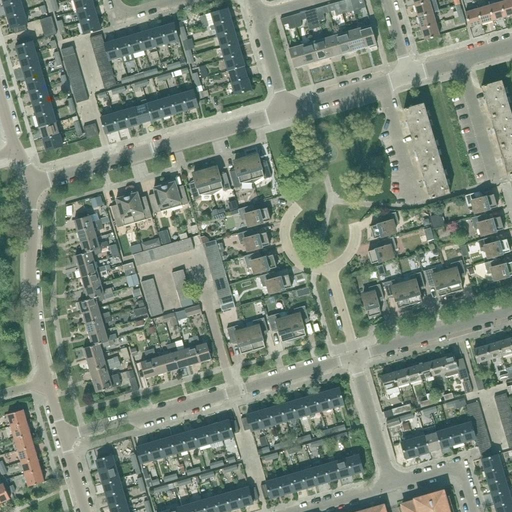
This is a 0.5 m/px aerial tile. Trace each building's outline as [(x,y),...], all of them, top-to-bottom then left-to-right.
[(8,17),(23,12),(20,0),(4,5),(8,17)] [(78,12),(94,7),(91,0),(74,0),(78,12)] [(348,13),(354,11),(350,0),(346,0),(339,2),(341,9),(346,7),(348,13)] [(359,4),(364,2),(363,0),(350,0),(354,11),(360,9),(359,4)] [(433,13),(440,11),(436,0),(433,0),(429,1),(415,5),(418,17),(433,13)] [(504,17),(511,14),(511,2),(511,0),(508,0),(500,2),(504,17)] [(342,15),(341,9),(339,2),(327,6),(329,12),(335,11),(336,16),(342,15)] [(493,20),(504,17),(500,2),(489,6),(493,20)] [(324,14),(329,12),(327,6),(316,9),(319,21),(325,20),(324,14)] [(481,24),(493,20),(489,6),(477,9),(481,24)] [(81,23),(97,19),(94,7),(78,12),(81,23)] [(215,25),(231,21),(227,8),(212,13),(215,25)] [(313,23),(319,21),(316,9),(304,12),(306,19),(312,17),(313,23)] [(470,27),(481,24),(477,9),(465,13),(470,27)] [(25,25),(27,24),(23,12),(8,17),(11,29),(13,28),(25,25)] [(300,21),(306,19),(304,12),(292,16),(296,28),(302,26),(300,21)] [(422,28),(436,24),(433,13),(418,17),(422,28)] [(290,30),(296,28),(292,16),(280,19),(282,26),(288,24),(290,30)] [(42,27),(53,23),(51,17),(40,20),(42,27)] [(84,35),(100,30),(97,19),(81,23),(84,35)] [(65,34),(63,27),(62,20),(57,22),(61,35),(65,34)] [(219,37),(234,32),(231,21),(215,25),(219,37)] [(43,32),(55,29),(53,23),(42,27),(43,32)] [(167,43),(179,40),(174,24),(163,27),(167,43)] [(425,40),(439,36),(436,24),(422,28),(425,40)] [(15,34),(27,31),(25,25),(13,28),(15,34)] [(364,48),(376,44),(371,26),(359,29),(364,48)] [(156,46),(167,43),(163,27),(151,31),(156,46)] [(352,31),(351,28),(350,28),(346,29),(347,32),(353,51),(364,48),(359,29),(352,31)] [(45,38),(57,34),(55,29),(43,32),(45,38)] [(353,51),(347,32),(346,29),(343,30),(342,31),(343,34),(336,36),(341,54),(353,51)] [(144,50),(156,46),(151,31),(140,34),(144,50)] [(222,48),(237,43),(234,32),(219,37),(222,48)] [(133,53),(144,50),(140,34),(128,37),(133,53)] [(91,44),(103,41),(102,35),(90,38),(91,44)] [(18,46),(30,42),(28,36),(16,40),(18,46)] [(330,58),(341,54),(336,36),(324,39),(330,58)] [(121,57),(133,53),(128,37),(117,41),(121,57)] [(318,61),(330,58),(324,39),(313,43),(318,61)] [(104,44),(103,41),(91,44),(93,50),(105,46),(104,44)] [(109,60),(121,57),(117,41),(104,44),(105,46),(107,52),(108,57),(109,60)] [(20,58),(35,54),(32,42),(30,42),(18,46),(16,46),(20,58)] [(225,60),(241,55),(237,43),(222,48),(225,60)] [(307,65),(318,61),(313,43),(301,46),(307,65)] [(95,55),(107,52),(105,46),(93,50),(95,55)] [(295,68),(307,65),(301,46),(289,49),(295,68)] [(72,48),(73,47),(61,50),(63,57),(75,54),(75,53),(74,53),(72,48)] [(96,61),(108,57),(107,52),(95,55),(96,61)] [(23,69),(39,64),(35,54),(20,58),(23,69)] [(65,63),(77,60),(75,54),(63,57),(65,63)] [(229,71),(244,67),(241,55),(225,60),(229,71)] [(110,63),(109,60),(108,57),(96,61),(98,66),(110,63)] [(66,69),(78,65),(77,60),(65,63),(66,69)] [(100,72),(112,69),(110,63),(98,66),(100,72)] [(26,81),(42,76),(39,64),(23,69),(26,81)] [(68,74),(80,71),(78,65),(66,69),(68,74)] [(232,83),(248,78),(244,67),(229,71),(232,83)] [(101,78),(113,74),(112,69),(100,72),(101,78)] [(70,80),(81,77),(80,71),(68,74),(70,80)] [(103,83),(115,80),(113,74),(101,78),(103,83)] [(30,93),(46,88),(42,76),(26,81),(30,93)] [(71,86),(83,82),(81,77),(70,80),(71,86)] [(235,95),(251,90),(248,78),(232,83),(235,95)] [(105,89),(117,86),(115,80),(103,83),(105,89)] [(490,117),(511,111),(502,80),(482,86),(485,99),(484,99),(485,105),(487,104),(490,117)] [(73,92),(79,90),(85,89),(83,82),(71,86),(73,92)] [(33,104),(49,100),(46,88),(30,93),(33,104)] [(82,102),(88,100),(85,89),(79,90),(82,102)] [(76,104),(82,102),(79,90),(73,92),(76,104)] [(187,110),(198,107),(194,91),(182,94),(187,110)] [(175,113),(187,110),(182,94),(170,98),(175,113)] [(164,117),(175,113),(170,98),(159,101),(164,117)] [(37,116),(52,111),(49,100),(33,104),(37,116)] [(152,120),(164,117),(159,101),(147,104),(152,120)] [(413,140),(433,134),(424,103),(404,109),(407,121),(406,122),(407,128),(409,127),(413,140)] [(141,123),(152,120),(147,104),(136,108),(141,123)] [(129,127),(141,123),(136,108),(124,111),(129,127)] [(40,128),(56,123),(52,111),(37,116),(40,128)] [(118,130),(129,127),(124,111),(113,115),(118,130)] [(499,147),(511,142),(511,115),(511,111),(490,117),(494,128),(492,129),(494,135),(495,134),(499,147)] [(105,134),(118,130),(113,115),(101,118),(105,134)] [(43,139),(59,135),(56,123),(40,128),(43,139)] [(93,138),(99,136),(95,124),(89,126),(93,138)] [(87,139),(93,138),(89,126),(83,127),(87,139)] [(421,169),(441,163),(433,134),(413,140),(416,151),(415,152),(416,157),(418,157),(421,169)] [(47,151),(62,146),(59,135),(43,139),(47,151)] [(508,176),(511,175),(511,142),(499,147),(502,158),(501,159),(503,164),(504,164),(508,176)] [(260,162),(260,161),(258,156),(254,157),(246,157),(253,183),(262,177),(264,177),(264,179),(264,180),(272,177),(267,160),(266,161),(266,162),(261,163),(260,162)] [(242,183),(253,183),(246,157),(238,162),(234,163),(236,169),(236,171),(231,172),(230,171),(234,188),(242,186),(242,185),(241,185),(241,183),(242,183)] [(450,193),(441,163),(421,169),(425,181),(423,181),(425,187),(426,186),(430,199),(450,193)] [(219,174),(219,173),(217,168),(213,169),(205,169),(212,195),(221,189),(223,189),(224,190),(223,191),(231,189),(226,172),(225,173),(225,174),(220,175),(219,174)] [(201,195),(212,195),(205,169),(197,173),(193,175),(195,181),(195,183),(190,184),(189,183),(194,200),(201,198),(201,197),(200,197),(200,195),(201,195)] [(175,182),(170,183),(170,182),(164,183),(171,209),(182,206),(188,204),(183,186),(177,188),(175,182)] [(160,212),(171,209),(164,183),(158,185),(158,187),(153,188),(155,194),(149,196),(154,214),(160,212)] [(138,193),(133,194),(133,192),(126,194),(135,223),(145,220),(152,218),(146,197),(139,199),(138,193)] [(479,193),(480,192),(465,196),(468,207),(475,206),(476,213),(497,207),(497,205),(498,203),(494,196),(494,194),(483,197),(481,197),(479,193)] [(124,226),(135,223),(126,194),(120,196),(121,198),(116,199),(118,205),(111,207),(117,228),(124,226)] [(253,206),(254,206),(254,205),(238,210),(241,220),(248,220),(250,226),(271,220),(270,218),(272,217),(268,210),(267,208),(256,211),(254,211),(253,206)] [(434,223),(446,222),(445,211),(434,211),(434,223)] [(393,226),(399,223),(396,213),(380,217),(380,218),(382,217),(383,222),(381,223),(370,227),(371,229),(371,236),(373,237),(374,239),(395,233),(393,226)] [(486,215),(487,215),(487,214),(471,218),(474,229),(481,229),(483,235),(504,229),(503,227),(505,226),(501,219),(500,217),(489,220),(487,220),(486,215)] [(101,220),(92,222),(90,215),(74,220),(77,231),(102,224),(110,222),(109,218),(101,220)] [(95,231),(104,229),(102,224),(77,231),(81,242),(97,238),(95,231)] [(434,239),(431,228),(424,230),(428,241),(434,239)] [(252,231),(253,230),(237,234),(240,245),(247,244),(249,251),(270,245),(269,243),(271,241),(267,235),(266,232),(255,236),(253,235),(252,231)] [(169,236),(160,239),(162,245),(170,242),(169,236)] [(492,238),(493,237),(493,236),(478,241),(481,252),(488,251),(489,258),(510,252),(510,249),(511,248),(507,241),(507,239),(496,242),(494,242),(492,238)] [(390,251),(396,248),(393,237),(378,242),(378,243),(379,242),(381,247),(379,248),(368,251),(369,254),(369,262),(371,262),(372,264),(392,258),(390,251)] [(107,242),(99,244),(97,238),(81,242),(84,253),(100,249),(109,246),(107,242)] [(194,249),(193,247),(190,238),(185,239),(188,251),(194,249)] [(182,253),(188,251),(185,239),(179,241),(182,253)] [(204,250),(218,246),(216,240),(202,244),(204,250)] [(176,254),(182,253),(179,241),(173,243),(176,254)] [(171,256),(176,254),(173,243),(167,244),(171,256)] [(165,258),(171,256),(167,244),(162,246),(165,258)] [(159,259),(165,258),(162,246),(156,248),(159,259)] [(206,257),(219,253),(218,246),(204,250),(206,257)] [(153,261),(159,259),(156,248),(150,249),(153,261)] [(101,253),(100,249),(84,253),(75,256),(78,267),(95,262),(93,256),(101,253)] [(148,263),(153,261),(150,249),(144,251),(148,263)] [(142,264),(148,263),(144,251),(139,253),(142,264)] [(259,253),(260,253),(259,252),(244,256),(247,267),(254,267),(256,273),(277,267),(276,265),(278,264),(274,257),(273,255),(262,258),(260,258),(259,253)] [(136,266),(142,264),(139,253),(133,255),(136,266)] [(208,263),(221,259),(219,253),(206,257),(208,263)] [(223,265),(222,263),(221,259),(208,263),(209,269),(223,265)] [(499,260),(500,259),(484,263),(487,274),(494,273),(496,280),(511,275),(511,261),(502,265),(500,265),(499,260)] [(465,276),(466,276),(462,261),(450,264),(451,271),(445,272),(452,296),(460,291),(463,290),(460,279),(460,277),(465,275),(465,276)] [(105,266),(96,268),(95,262),(78,267),(82,278),(106,270),(105,266)] [(126,277),(130,275),(136,274),(132,263),(122,266),(126,277)] [(211,275),(225,271),(223,265),(209,269),(211,275)] [(445,272),(439,274),(436,268),(424,271),(429,287),(430,287),(429,286),(435,284),(436,286),(439,297),(442,296),(452,296),(445,272)] [(99,278),(108,275),(106,270),(82,278),(85,289),(101,284),(99,278)] [(173,279),(185,275),(183,270),(171,273),(173,279)] [(213,281),(227,277),(225,271),(211,275),(213,281)] [(274,273),(275,273),(275,272),(259,276),(262,287),(269,287),(271,293),(292,287),(291,285),(293,284),(289,277),(288,275),(277,278),(275,278),(274,273)] [(424,288),(425,288),(421,272),(410,276),(410,283),(404,284),(411,307),(419,302),(422,302),(419,291),(419,289),(424,287),(424,288)] [(133,287),(139,285),(136,274),(130,275),(133,287)] [(175,285),(186,281),(185,275),(173,279),(175,285)] [(215,287),(228,283),(227,277),(213,281),(215,287)] [(143,288),(154,284),(152,279),(141,282),(143,288)] [(404,284),(398,286),(395,280),(384,283),(388,299),(389,299),(388,297),(394,296),(395,298),(398,309),(401,308),(411,307),(404,284)] [(177,290),(188,287),(186,281),(175,285),(177,290)] [(230,289),(229,285),(228,283),(215,287),(217,293),(230,289)] [(298,286),(300,294),(312,291),(310,283),(298,286)] [(111,288),(103,290),(101,284),(85,289),(88,299),(88,300),(104,295),(113,293),(111,288)] [(144,294),(156,290),(154,284),(143,288),(144,294)] [(384,300),(380,284),(369,288),(369,294),(363,296),(369,317),(371,317),(372,318),(379,314),(381,313),(378,303),(378,300),(383,299),(384,300)] [(178,296),(190,293),(188,287),(177,290),(178,296)] [(218,299),(232,295),(230,289),(217,293),(218,299)] [(146,299),(157,296),(156,290),(144,294),(146,299)] [(180,302),(191,299),(190,293),(178,296),(180,302)] [(106,300),(104,295),(88,300),(88,299),(79,302),(77,304),(79,309),(81,309),(83,313),(99,308),(97,302),(106,300)] [(220,305),(234,302),(232,295),(218,299),(220,305)] [(148,305),(159,302),(157,296),(146,299),(148,305)] [(182,308),(193,304),(191,299),(180,302),(182,308)] [(149,311),(161,307),(159,302),(148,305),(149,311)] [(222,312),(235,308),(234,302),(220,305),(222,312)] [(187,317),(201,312),(199,305),(184,310),(187,317)] [(309,322),(305,306),(294,309),(294,316),(288,318),(295,341),(303,336),(306,335),(303,324),(303,322),(308,321),(309,322)] [(137,316),(147,313),(145,307),(135,310),(137,316)] [(151,317),(163,313),(161,307),(149,311),(151,317)] [(109,312),(101,315),(99,308),(83,313),(86,324),(111,317),(109,312)] [(171,326),(177,325),(174,313),(163,317),(165,323),(170,322),(171,326)] [(288,318),(282,320),(279,314),(268,317),(272,332),(273,332),(273,331),(278,330),(279,331),(282,342),(285,341),(295,341),(288,318)] [(103,324),(112,321),(111,317),(86,324),(89,335),(105,330),(103,324)] [(268,334),(264,318),(253,321),(253,328),(247,330),(254,353),(262,348),(265,347),(262,336),(262,334),(267,333),(268,334)] [(247,330),(241,332),(238,326),(227,329),(231,344),(232,344),(232,343),(237,341),(238,343),(241,354),(244,353),(254,353),(247,330)] [(116,334),(107,337),(105,330),(89,335),(92,346),(108,341),(108,342),(117,339),(116,334)] [(206,343),(200,345),(197,336),(193,337),(200,362),(211,359),(206,343)] [(189,365),(200,362),(193,337),(188,339),(191,347),(184,349),(189,365)] [(505,340),(498,342),(502,356),(511,353),(511,346),(509,337),(504,339),(505,340)] [(110,346),(108,342),(108,341),(92,346),(84,348),(87,359),(103,355),(101,348),(110,346)] [(490,360),(502,356),(498,342),(486,345),(490,360)] [(184,349),(178,351),(175,343),(171,344),(178,369),(189,365),(184,349)] [(167,372),(178,369),(171,344),(166,345),(169,354),(162,356),(167,372)] [(478,363),(490,360),(486,345),(474,349),(478,363)] [(162,356),(156,358),(154,349),(149,350),(156,375),(167,372),(162,356)] [(145,378),(156,375),(149,350),(144,352),(147,360),(140,362),(145,378)] [(113,358),(105,361),(103,355),(87,359),(90,370),(115,363),(113,358)] [(462,359),(455,361),(453,355),(441,358),(445,372),(457,369),(460,380),(468,378),(462,359)] [(433,376),(445,372),(441,358),(429,362),(433,376)] [(107,370),(121,366),(120,362),(115,363),(90,370),(93,381),(109,377),(107,370)] [(422,379),(433,376),(429,362),(417,365),(422,379)] [(410,383),(422,379),(417,365),(406,369),(410,383)] [(398,386),(410,383),(406,369),(394,372),(398,386)] [(386,390),(398,386),(394,372),(382,376),(386,390)] [(121,385),(120,380),(118,374),(109,377),(93,381),(96,393),(121,385)] [(478,391),(484,389),(480,375),(474,377),(478,391)] [(332,407),(344,404),(339,388),(328,392),(332,407)] [(321,411),(332,407),(328,392),(316,395),(321,411)] [(496,403),(508,400),(506,394),(494,397),(496,403)] [(309,414),(321,411),(316,395),(304,399),(309,414)] [(297,418),(309,414),(304,399),(293,402),(297,418)] [(497,409),(509,405),(508,400),(496,403),(497,409)] [(286,421),(297,418),(293,402),(281,405),(286,421)] [(468,411),(480,408),(478,402),(466,405),(468,411)] [(274,424),(286,421),(281,405),(270,409),(274,424)] [(499,414),(511,411),(509,405),(497,409),(499,414)] [(385,418),(405,412),(404,406),(383,412),(385,418)] [(470,417),(482,413),(480,408),(468,411),(470,417)] [(263,428),(274,424),(270,409),(258,412),(263,428)] [(11,426),(27,422),(23,410),(7,414),(11,426)] [(501,420),(511,416),(511,414),(511,411),(499,414),(501,420)] [(251,431),(263,428),(258,412),(246,415),(247,417),(250,429),(251,431)] [(471,422),(483,419),(482,413),(470,417),(471,422)] [(401,422),(407,420),(406,415),(386,421),(388,428),(401,424),(401,422)] [(502,425),(511,422),(511,416),(501,420),(502,425)] [(245,431),(250,429),(247,417),(241,419),(245,431)] [(472,428),(485,424),(483,419),(471,422),(471,423),(472,428)] [(233,434),(230,422),(229,421),(217,424),(222,440),(234,436),(233,434)] [(233,434),(239,433),(236,421),(230,422),(233,434)] [(14,438),(30,434),(27,422),(11,426),(14,438)] [(504,431),(511,428),(511,422),(502,425),(504,431)] [(475,438),(474,434),(472,428),(471,423),(459,426),(464,442),(475,438)] [(210,443),(222,440),(217,424),(206,427),(210,443)] [(474,434),(486,430),(485,424),(472,428),(474,434)] [(452,445),(464,442),(459,426),(448,429),(452,445)] [(199,446),(210,443),(206,427),(194,431),(199,446)] [(441,448),(452,445),(448,429),(436,433),(441,448)] [(476,439),(488,436),(486,430),(474,434),(475,438),(476,438),(476,439)] [(187,450),(199,446),(194,431),(183,434),(187,450)] [(429,452),(441,448),(436,433),(425,436),(429,452)] [(18,450),(34,446),(30,434),(14,438),(18,450)] [(176,453),(187,450),(183,434),(171,438),(176,453)] [(418,455),(429,452),(425,436),(413,439),(418,455)] [(478,445),(490,441),(488,436),(476,439),(478,445)] [(164,457),(176,453),(171,438),(160,441),(164,457)] [(406,459),(418,455),(413,439),(401,443),(406,459)] [(153,460),(164,457),(160,441),(148,444),(153,460)] [(479,450),(491,447),(490,441),(478,445),(479,450)] [(141,463),(153,460),(148,444),(136,448),(141,463)] [(21,462),(37,458),(34,446),(18,450),(21,462)] [(481,456),(493,453),(491,447),(479,450),(481,456)] [(100,472),(115,467),(112,455),(96,460),(100,472)] [(352,474),(363,471),(359,455),(347,459),(352,474)] [(501,466),(498,455),(482,459),(485,471),(501,466)] [(335,462),(334,457),(328,459),(329,464),(324,465),(328,481),(340,478),(335,462)] [(25,474),(41,470),(37,458),(21,462),(25,474)] [(340,478),(352,474),(347,459),(335,462),(340,478)] [(137,461),(132,462),(120,466),(122,470),(133,466),(134,469),(139,467),(137,461)] [(317,485),(328,481),(324,465),(312,469),(317,485)] [(489,483),(504,478),(501,466),(485,471),(489,483)] [(103,483),(119,479),(115,467),(100,472),(103,483)] [(305,488),(317,485),(312,469),(301,472),(305,488)] [(28,486),(44,482),(41,470),(25,474),(28,486)] [(294,491),(305,488),(301,472),(289,476),(294,491)] [(282,495),(294,491),(289,476),(278,479),(282,495)] [(492,494),(508,489),(504,478),(489,483),(492,494)] [(107,495),(122,490),(119,479),(103,483),(107,495)] [(271,498),(282,495),(278,479),(266,482),(266,484),(270,496),(271,498)] [(0,503),(10,499),(3,483),(0,484),(0,503)] [(264,498),(270,496),(266,484),(261,486),(264,498)] [(253,501),(249,489),(249,488),(237,491),(242,507),(253,503),(253,501)] [(253,501),(259,499),(255,488),(249,489),(253,501)] [(495,506),(511,501),(508,489),(492,494),(495,506)] [(110,507),(126,502),(122,490),(107,495),(110,507)] [(230,510),(242,507),(237,491),(225,494),(230,510)] [(449,511),(443,491),(415,499),(415,500),(402,504),(404,511),(449,511)] [(218,511),(223,511),(230,510),(225,494),(214,498),(218,511)] [(205,511),(218,511),(214,498),(202,501),(205,511)] [(192,511),(205,511),(202,501),(191,504),(192,511)] [(497,511),(511,511),(511,504),(511,501),(495,506),(497,511)] [(111,511),(128,511),(126,502),(110,507),(111,511)]
